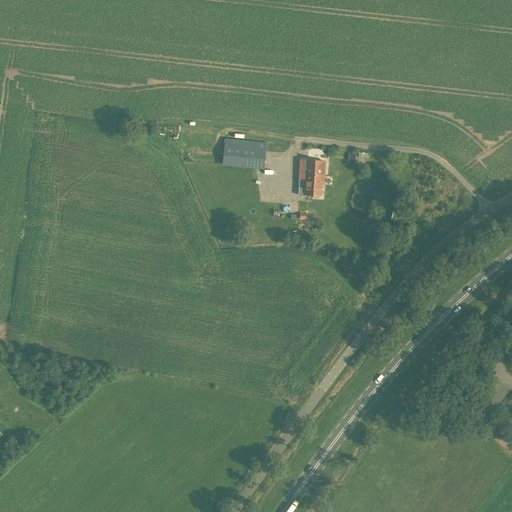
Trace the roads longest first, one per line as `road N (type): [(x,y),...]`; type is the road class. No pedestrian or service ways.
road 1 (unclassified): [(234,511),(399,286),(460,227),(511,194)]
road 2 (primary): [(283,511),(374,390),(511,255)]
